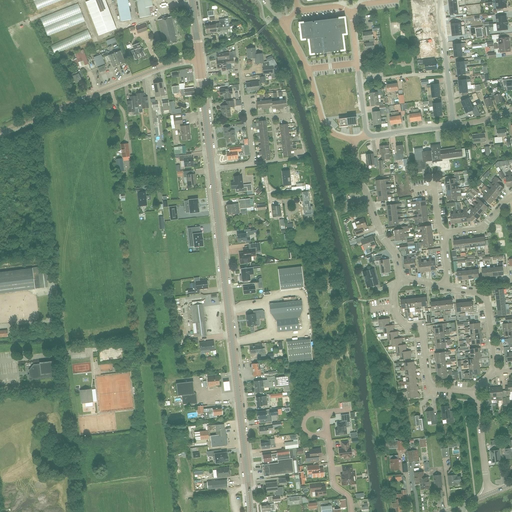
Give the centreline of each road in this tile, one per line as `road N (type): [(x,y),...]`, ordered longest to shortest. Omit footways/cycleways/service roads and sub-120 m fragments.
road 1 (tertiary): [(250,511),(211,169)]
road 2 (unclassified): [(0,133),(171,63),(199,59)]
road 3 (residential): [(474,390),(430,386),(423,332),(394,306),(400,279)]
road 4 (residential): [(400,279),(358,178),(354,139)]
road 5 (residential): [(285,22),(324,125),(354,139)]
